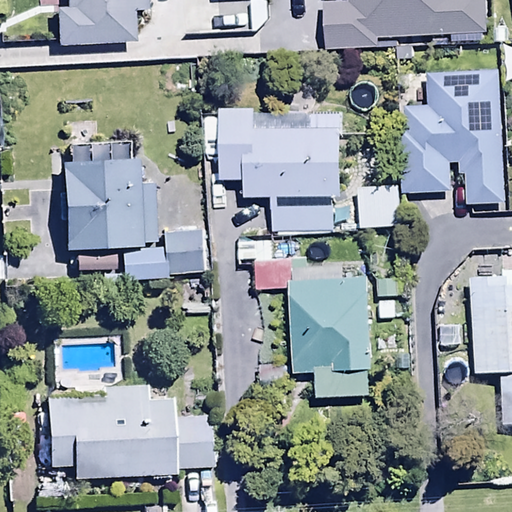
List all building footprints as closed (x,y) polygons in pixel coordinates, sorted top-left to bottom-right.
[(54,11),(56,50),(121,47),(121,45),(133,44),(132,12),(147,12),(146,0),(65,0),(66,11),(54,11)] [(484,37),(482,0),(345,0),(346,5),(321,6),(323,53),(376,51),(376,42),(484,37)] [(511,13),(497,14),(497,41),(511,41),(511,13)] [(504,206),(498,74),(427,77),(429,109),(403,111),(404,135),(401,135),(404,196),(449,194),(448,166),(460,166),(460,177),(463,177),(465,208),(504,206)] [(270,203),(270,235),(331,235),(331,201),(339,201),(339,117),(254,117),(254,110),(217,110),(217,117),(200,117),(200,136),(219,136),(219,186),(244,186),(244,203),(270,203)] [(152,186),(137,187),(137,161),(61,163),(63,252),(139,250),(139,246),(154,246),(152,186)] [(398,190),(357,192),(359,232),(399,231),(398,190)] [(120,254),(121,281),(206,277),(204,233),(161,235),(162,252),(120,254)] [(255,292),(287,292),(291,377),(313,377),(314,402),(369,400),(367,373),(372,373),(368,281),(361,281),(361,272),(344,273),(344,268),(307,269),(306,260),(272,261),(271,244),(253,245),(255,292)] [(500,279),(469,281),(475,377),(500,375),(503,427),(511,426),(511,273),(500,274),(500,279)] [(100,401),(43,403),(46,471),(70,471),(70,480),(148,477),(148,483),(174,482),(174,474),(216,472),(214,418),(171,420),(171,403),(146,404),(146,389),(100,390),(100,401)]
